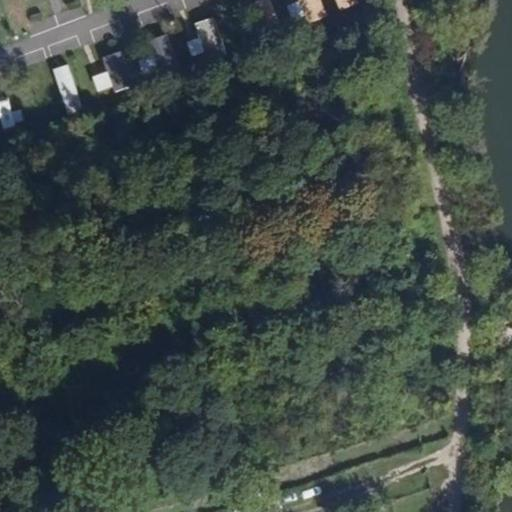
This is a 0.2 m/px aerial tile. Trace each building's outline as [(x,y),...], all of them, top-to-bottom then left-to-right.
[(245,28),(275,24),(272,0),(265,0),(242,3),(245,28)] [(292,0),(297,20),(323,14),(320,0),(292,0)] [(357,0),(334,0),(339,12),(359,5),(357,0)] [(200,36),(188,40),(193,60),(225,51),(214,16),(195,21),(200,36)] [(156,53),(139,59),(144,73),(177,63),(168,33),(152,38),(156,53)] [(102,56),(106,70),(92,74),(97,92),(130,82),(121,50),(102,56)] [(68,63),(53,68),(68,113),(82,108),(68,63)]
